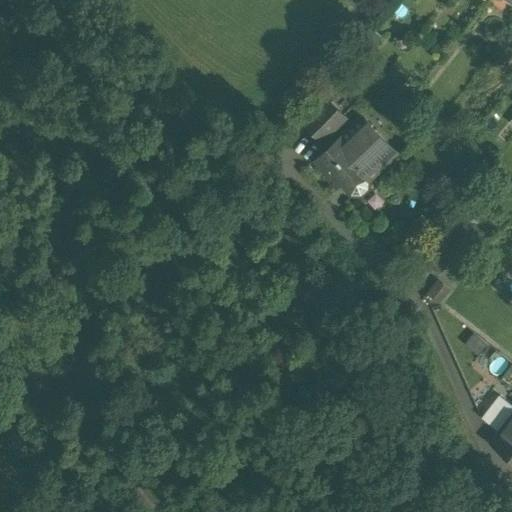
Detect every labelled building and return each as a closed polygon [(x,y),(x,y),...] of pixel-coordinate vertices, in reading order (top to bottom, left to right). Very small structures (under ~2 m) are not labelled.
[(330,100),(307,122),(323,139),(346,116),(330,100)] [(397,151),(364,115),(316,158),(339,182),(357,166),(368,177),(369,177),(397,151)] [(368,177),(357,166),(339,182),(350,195),(361,195),(368,188),(369,177),(368,177)] [(453,256),(432,239),(418,258),(438,274),(453,256)] [(511,366),(511,362),(498,352),(489,363),(505,375),(511,366)] [(498,427),(511,408),(511,401),(499,392),(482,414),(498,427)] [(511,418),(494,442),(511,456),(511,418)]
